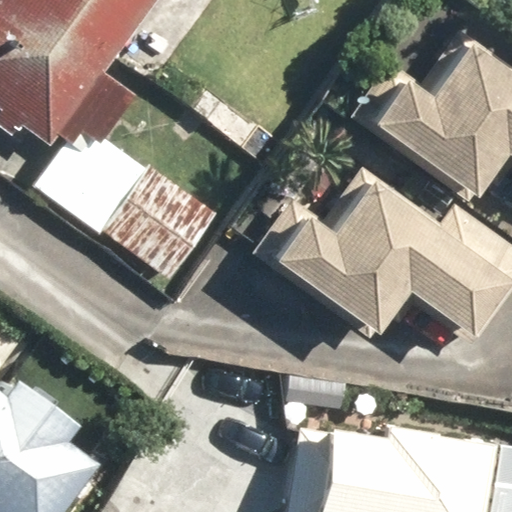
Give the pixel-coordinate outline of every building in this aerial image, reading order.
[(0,0),(0,118),(32,142),(135,0),(0,0)] [(511,0),(500,44),(511,47),(511,0)] [(487,146),(511,163),(511,72),(449,27),(412,79),(379,55),(340,108),(455,191),(487,146)] [(156,278),(203,211),(63,115),(16,183),(156,278)] [(386,285),(460,338),(511,266),(511,251),(452,208),(437,230),(349,166),(311,217),(278,194),(239,247),(354,329),(386,285)] [(249,271),(223,253),(210,244),(144,339),(208,383),(256,314),(231,297),(249,271)] [(0,511),(27,511),(73,448),(47,430),(58,414),(0,373),(0,511)] [(459,511),(474,433),(369,415),(367,429),(310,418),(309,426),(286,422),(270,511),(459,511)]
